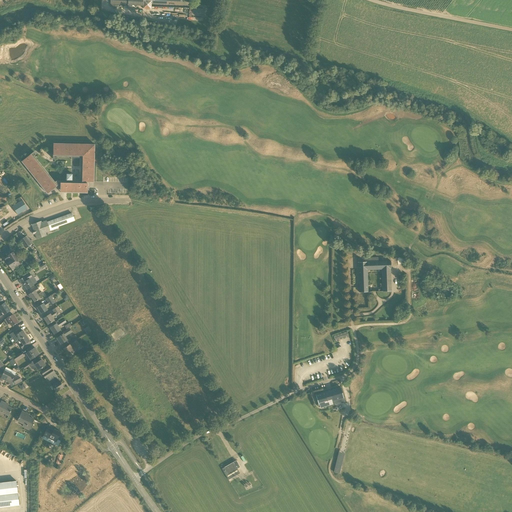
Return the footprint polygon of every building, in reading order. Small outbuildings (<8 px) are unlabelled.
[(110,0),(110,6),(132,8),(132,6),(143,6),(142,9),(151,9),(151,1),(167,2),(181,2),(181,0),(110,0)] [(94,182),(95,144),(54,144),(53,159),(56,159),(56,157),(81,157),(81,158),(81,182),(71,181),(71,180),(72,180),(72,174),(67,174),(66,180),(68,180),(68,181),(56,181),(55,182),(34,156),(36,154),(34,152),(22,162),(47,194),(60,184),(61,184),(61,190),(67,190),(67,193),(87,193),(88,182),(94,182)] [(58,226),(74,220),(72,213),(47,222),(46,221),(42,222),(41,221),(32,225),(34,231),(32,231),(33,234),(35,234),(37,239),(46,235),(45,233),(58,228),(58,226)] [(26,248),(31,245),(25,236),(20,240),(26,248)] [(20,264),(13,252),(8,255),(9,257),(5,259),(7,263),(8,263),(7,264),(9,267),(10,267),(12,270),(16,267),(20,264)] [(391,261),(390,261),(378,261),(358,262),(359,293),(368,292),(367,271),(382,270),(382,276),(391,276),(391,261)] [(34,285),(30,279),(32,277),(30,273),(19,280),(22,284),(23,283),(27,289),(34,285)] [(38,294),(36,292),(39,290),(36,286),(31,289),(33,292),(29,295),(31,297),(35,302),(44,295),(42,292),(38,294)] [(50,305),(55,302),(51,296),(46,299),(48,302),(44,304),(43,304),(37,307),(41,314),(47,310),(46,307),(49,304),(50,305)] [(4,315),(10,310),(5,303),(0,305),(0,307),(2,310),(0,311),(4,315)] [(52,318),(61,312),(58,307),(53,311),(54,312),(51,315),(50,314),(44,318),(48,324),(54,320),(52,318)] [(12,326),(18,322),(13,314),(4,319),(8,325),(10,323),(12,326)] [(58,327),(66,322),(64,319),(57,324),(57,323),(50,328),(54,334),(60,330),(58,327)] [(63,334),(57,338),(61,344),(67,340),(64,336),(66,335),(67,335),(72,332),(71,330),(72,329),(70,327),(67,329),(68,329),(62,333),(63,334)] [(15,343),(17,342),(26,336),(24,332),(23,333),(22,331),(21,331),(19,328),(10,334),(15,343)] [(333,336),(334,338),(335,342),(344,338),(343,336),(342,334),(342,333),(333,336)] [(22,350),(31,344),(28,340),(29,339),(26,336),(17,342),(22,350)] [(68,355),(74,351),(70,345),(64,349),(68,355)] [(30,360),(39,354),(35,347),(26,353),(30,360)] [(16,361),(24,355),(21,351),(13,357),(16,361)] [(44,363),(42,359),(37,362),(35,359),(23,367),(24,369),(30,365),(33,369),(36,367),(38,370),(46,365),(45,365),(46,365),(44,362),(44,363)] [(3,373),(2,372),(0,369),(0,380),(2,382),(3,380),(5,381),(10,373),(4,370),(3,373)] [(54,373),(54,372),(54,373),(48,376),(51,381),(50,382),(56,392),(64,387),(60,381),(59,381),(54,373)] [(20,378),(19,375),(16,374),(15,375),(10,373),(5,381),(11,383),(12,381),(14,381),(15,385),(22,381),(20,378)] [(320,408),(333,404),(332,401),(344,398),(341,387),(316,395),(319,405),(320,405),(320,408)] [(12,408),(5,404),(6,403),(1,401),(0,403),(0,411),(9,416),(12,408)] [(29,430),(34,419),(26,415),(27,414),(22,411),(17,420),(27,425),(25,428),(29,430)] [(53,431),(47,428),(43,436),(47,438),(47,437),(50,438),(49,439),(51,440),(50,442),(58,446),(60,441),(58,440),(61,433),(54,429),(53,431)] [(340,474),(345,455),(338,453),(335,472),(340,474)] [(226,475),(240,467),(236,461),(222,468),(226,475)] [(16,481),(0,482),(0,507),(19,505),(16,481)]
